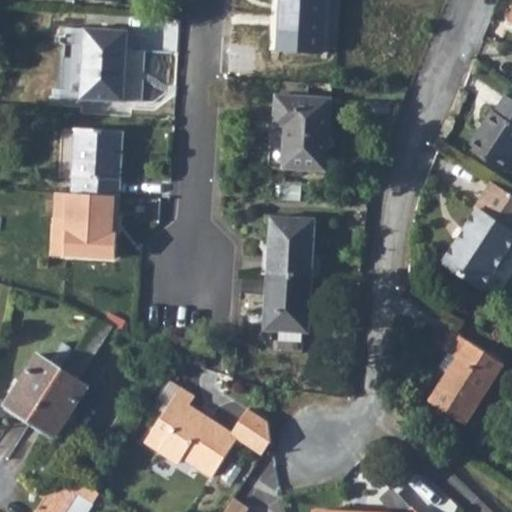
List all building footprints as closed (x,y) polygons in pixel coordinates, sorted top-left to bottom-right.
[(282,0),(280,49),(322,51),(325,8),(324,0),(282,0)] [(85,29),(81,98),(124,100),(128,31),(85,29)] [(278,93),(274,161),(285,162),(285,166),(328,168),(332,96),(278,93)] [(492,112),(468,149),(504,173),(511,160),(511,100),(505,96),(494,113),(492,112)] [(74,127),(70,191),(79,191),(119,194),(122,130),(74,127)] [(511,238),(511,194),(489,180),(473,205),(476,207),(463,227),(465,229),(457,241),(455,240),(442,261),(481,286),(493,268),(500,269),(507,258),(504,250),(511,238)] [(119,194),(79,191),(76,241),(61,241),(61,254),(87,255),(88,242),(117,243),(119,194)] [(272,218),(268,275),(313,277),(316,220),(272,218)] [(313,277),(268,275),(267,303),(270,304),(269,331),(310,333),(313,277)] [(440,348),(448,352),(457,360),(448,375),(431,401),(467,425),(505,365),(453,330),(440,348)] [(0,392),(0,403),(30,423),(63,369),(30,348),(0,392)] [(448,352),(438,367),(448,375),(457,360),(448,352)] [(63,369),(30,423),(56,438),(90,385),(63,369)] [(239,436),(263,451),(271,440),(267,419),(246,406),(230,431),(208,418),(207,419),(187,407),(195,396),(181,386),(175,395),(173,393),(155,414),(141,441),(178,462),(186,452),(200,462),(198,466),(213,475),(239,436)] [(46,497),(37,511),(39,511),(66,511),(84,483),(83,483),(46,497)]
